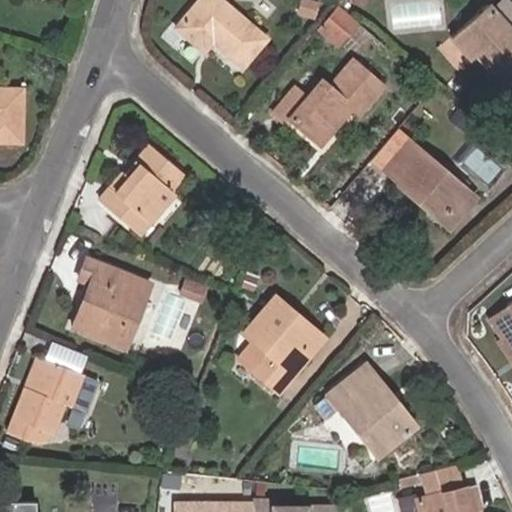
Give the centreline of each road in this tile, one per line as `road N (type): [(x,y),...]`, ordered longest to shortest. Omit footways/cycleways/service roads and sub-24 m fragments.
road 1 (residential): [(107,61),(164,86),(419,308)]
road 2 (residential): [(419,308),(511,449)]
road 3 (residential): [(49,215),(107,61)]
road 4 (residential): [(0,339),(49,215)]
road 5 (residential): [(419,308),(511,230)]
